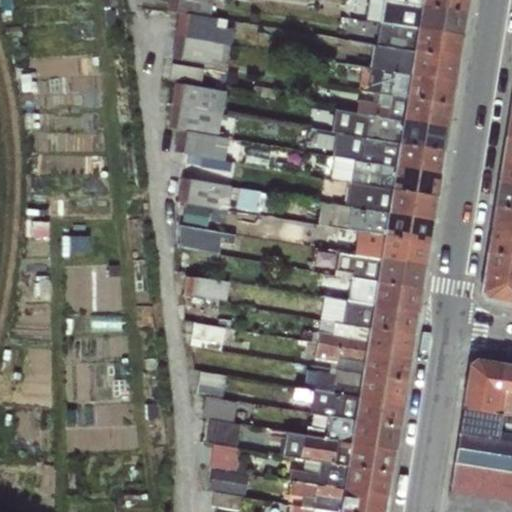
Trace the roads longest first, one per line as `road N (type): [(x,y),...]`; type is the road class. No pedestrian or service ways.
road 1 (residential): [(446,326),(497,0)]
road 2 (residential): [(418,511),(446,326)]
